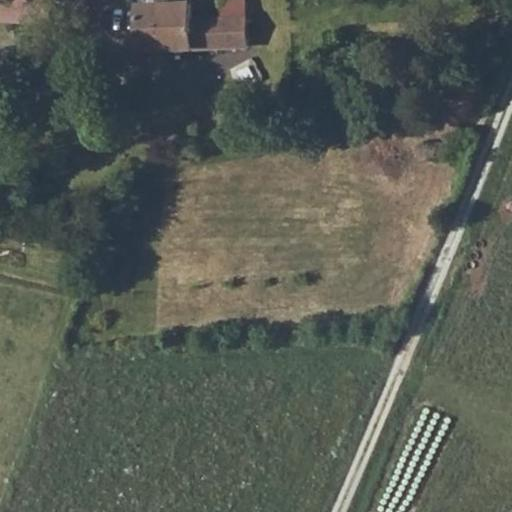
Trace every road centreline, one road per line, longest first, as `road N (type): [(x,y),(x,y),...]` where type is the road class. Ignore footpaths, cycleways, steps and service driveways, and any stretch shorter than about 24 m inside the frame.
road 1 (track): [(511,96),(341,511)]
road 2 (track): [(0,111),(115,48)]
